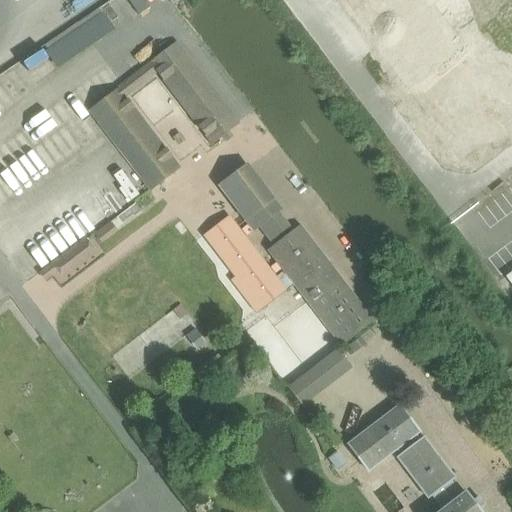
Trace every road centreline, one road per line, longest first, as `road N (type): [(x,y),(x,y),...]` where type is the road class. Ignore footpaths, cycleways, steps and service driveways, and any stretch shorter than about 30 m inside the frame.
road 1 (unclassified): [(452,205),(294,0)]
road 2 (unknown): [(210,166),(174,210),(34,316)]
